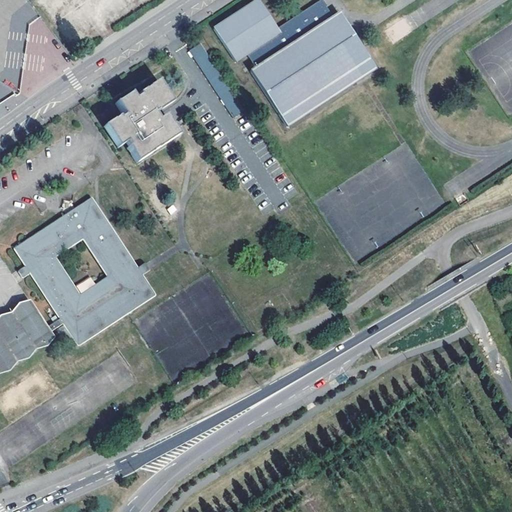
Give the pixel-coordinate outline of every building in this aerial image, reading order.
[(285,129),(376,73),(339,17),(332,21),(321,3),(276,32),(258,2),(213,31),(234,65),(246,57),(255,71),(250,74),(285,129)] [(192,56),(232,117),(242,111),(202,49),(192,56)] [(15,71),(24,66),(21,62),(12,67),(15,71)] [(177,137),(165,118),(156,124),(152,117),(171,105),(158,83),(138,96),(139,98),(134,101),(130,95),(116,104),(124,117),(119,121),(118,119),(104,128),(117,149),(125,144),(128,149),(126,150),(135,164),(177,137)] [(29,274),(58,319),(64,328),(76,346),(77,347),(78,348),(79,348),(79,347),(80,347),(152,300),(154,299),(155,298),(155,297),(155,296),(155,295),(143,276),(139,270),(92,199),(13,251),(25,269),(29,274)] [(140,268),(139,270),(143,276),(145,276),(151,273),(152,271),(148,265),(146,265),(140,268)] [(29,274),(25,269),(23,268),(18,272),(17,274),(22,280),(23,280),(28,277),(29,274)] [(38,335),(21,308),(0,321),(0,374),(45,345),(41,340),(38,335)] [(64,328),(58,319),(58,322),(38,335),(41,340),(61,327),(62,327),(64,328)] [(348,379),(346,376),(338,381),(340,384),(348,379)]
